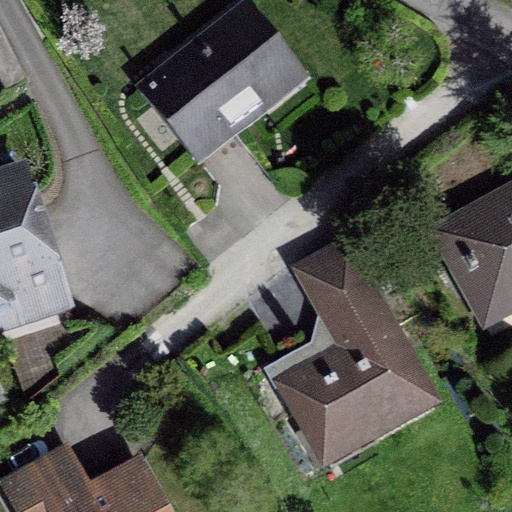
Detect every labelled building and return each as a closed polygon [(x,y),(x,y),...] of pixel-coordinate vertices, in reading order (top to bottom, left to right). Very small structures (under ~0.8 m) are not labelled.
[(201,172),(306,86),(234,0),(231,0),(128,85),(201,172)] [(0,343),(76,322),(32,172),(0,181),(0,343)] [(486,333),(511,318),(511,188),(431,234),(486,333)] [(321,474),(436,409),(345,249),(294,278),(334,349),(271,384),(321,474)] [(165,511),(140,467),(92,493),(68,450),(0,487),(0,490),(12,511),(165,511)]
